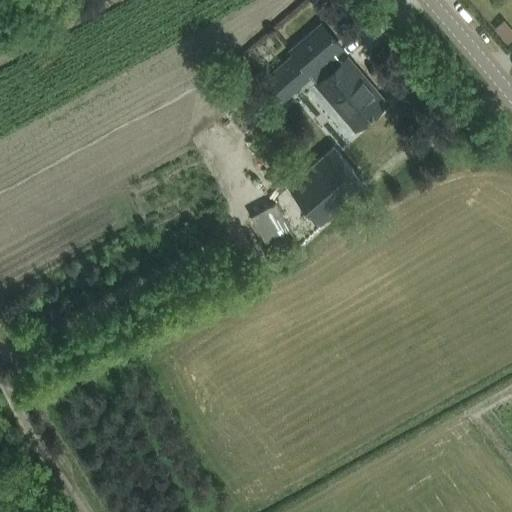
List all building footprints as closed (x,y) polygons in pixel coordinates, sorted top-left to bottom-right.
[(264,80),(281,99),(296,86),(311,73),(342,46),(322,23),(291,50),(295,55),(280,68),(264,80)] [(318,83),(357,127),(386,102),(364,76),(360,80),(344,61),(318,83)] [(396,140),(404,150),(420,137),(412,127),(396,140)] [(337,146),(287,179),(306,214),(361,184),(337,146)] [(295,237),(276,202),(252,215),(271,250),(295,237)]
